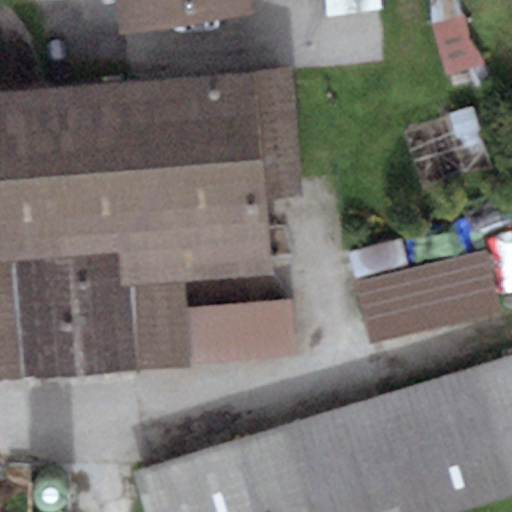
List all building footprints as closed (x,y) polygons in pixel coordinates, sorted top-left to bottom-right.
[(113,0),(118,35),(249,15),(248,0),(113,0)] [(382,0),(328,0),(329,17),(384,11),(382,0)] [(459,0),(429,0),(430,23),(448,78),(482,65),(462,15),(459,0)] [(293,64),(0,90),(0,381),(291,355),(286,300),(184,309),(181,284),(276,276),(269,203),(305,200),(293,64)] [(400,237),(348,251),(356,279),(408,265),(400,237)] [(484,252),(358,287),(374,346),(500,311),(484,252)] [(511,360),(142,474),(153,511),(469,511),(511,499),(511,360)] [(33,496),(37,505),(45,510),(55,511),(64,506),(69,498),(69,489),(65,481),(58,476),(49,475),(41,478),(34,486),(33,496)]
